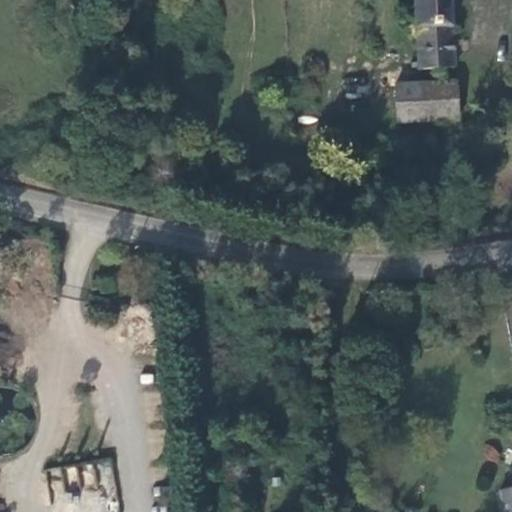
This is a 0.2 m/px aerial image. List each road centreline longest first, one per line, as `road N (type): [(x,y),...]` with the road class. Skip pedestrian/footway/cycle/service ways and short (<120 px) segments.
road 1 (tertiary): [(511,250),(338,265),(0,194)]
road 2 (track): [(338,265),(328,434),(365,511)]
